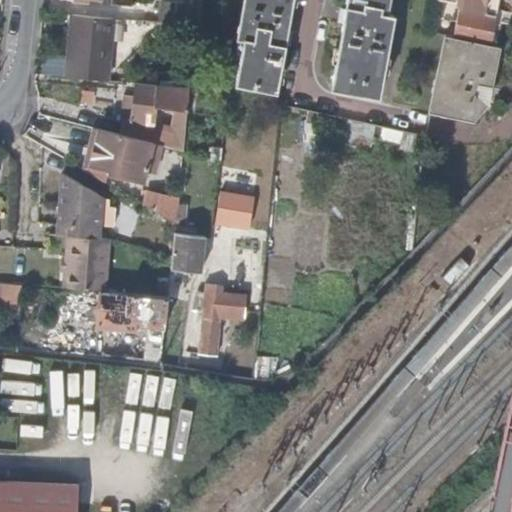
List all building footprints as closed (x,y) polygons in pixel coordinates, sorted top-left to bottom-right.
[(200,0),(184,0),(184,3),(161,1),(160,20),(163,21),(197,24),(200,0)] [(243,0),(237,38),(248,40),(246,51),(242,50),(235,84),(275,91),(292,0),(243,0)] [(388,5),(389,0),(346,0),(331,87),(378,95),(393,13),(385,12),(386,5),(388,5)] [(469,0),(436,0),(430,32),(441,34),(446,35),(489,44),(495,15),(492,14),(493,8),(478,5),(478,6),(469,4),(469,0)] [(72,13),(66,76),(106,79),(113,16),(72,13)] [(162,32),(196,35),(197,24),(163,21),(162,32)] [(489,44),(446,35),(430,112),(472,121),(488,103),(471,88),(472,83),(491,87),(500,46),(489,44)] [(125,120),(120,134),(146,140),(152,122),(154,122),(156,103),(187,106),(189,86),(154,83),(154,84),(135,82),(132,120),(125,120)] [(171,147),(183,150),(185,130),(174,129),(171,147)] [(120,134),(118,133),(108,169),(127,174),(126,178),(142,182),(144,174),(152,142),(146,140),(120,134)] [(152,142),(144,174),(153,176),(161,144),(152,142)] [(69,224),(68,235),(109,239),(110,230),(99,230),(100,223),(102,195),(102,194),(62,171),(58,223),(69,224)] [(149,188),(146,204),(176,221),(178,195),(149,188)] [(216,230),(253,231),(255,194),(217,192),(216,230)] [(109,200),(102,195),(100,223),(114,224),(116,204),(108,204),(109,200)] [(175,231),(172,259),(171,268),(201,271),(205,234),(175,231)] [(63,287),(102,290),(105,291),(109,239),(68,235),(63,287)] [(0,282),(0,311),(20,312),(21,284),(0,282)] [(206,284),(202,318),(203,318),(199,353),(216,355),(223,293),(221,293),(221,285),(206,284)] [(133,316),(165,318),(168,296),(105,291),(102,290),(98,324),(132,326),(133,316)] [(145,336),(143,361),(160,363),(163,338),(145,336)] [(275,376),(275,357),(258,358),(258,376),(275,376)] [(70,511),(71,484),(0,482),(0,511),(70,511)]
